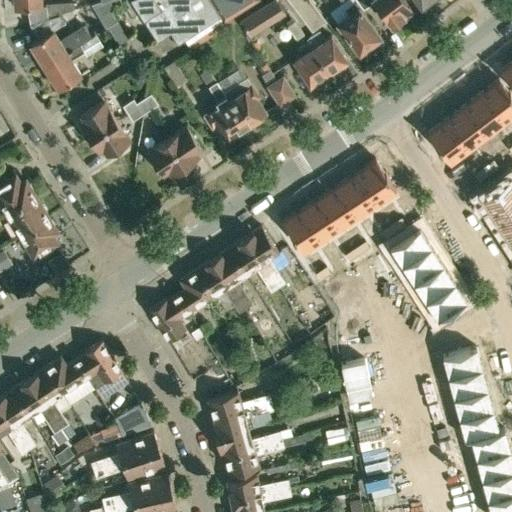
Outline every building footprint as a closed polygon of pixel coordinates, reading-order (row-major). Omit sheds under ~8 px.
[(73,0),(44,2),(45,18),(73,9),(73,0)] [(119,0),(100,0),(92,3),(107,25),(115,20),(107,7),(119,0)] [(121,0),(132,15),(139,10),(156,37),(157,39),(170,31),(177,42),(219,15),(209,0),(121,0)] [(235,0),(211,0),(224,19),(241,8),(235,0)] [(235,0),(241,8),(254,0),(235,0)] [(324,19),(309,0),(287,0),(310,30),(324,19)] [(411,6),(406,0),(358,0),(364,7),(373,0),(374,0),(389,20),(387,22),(391,28),(402,20),(400,18),(405,15),(403,12),(411,6)] [(349,12),(337,21),(358,50),(361,48),(364,50),(371,45),(370,41),(380,33),(356,2),(347,9),(349,12)] [(115,20),(107,25),(118,43),(127,38),(115,20)] [(302,33),(294,21),(289,25),(297,37),(302,33)] [(78,44),(90,37),(82,23),(59,37),(54,29),(31,43),(44,65),(78,44)] [(311,46),(328,71),(346,59),(329,34),(324,38),(319,31),(306,39),(307,41),(311,46)] [(309,83),(328,71),(311,46),(307,41),(297,47),(301,53),(293,58),(309,83)] [(78,44),(44,65),(58,87),(81,73),(72,58),(83,51),(78,44)] [(511,58),(501,67),(511,80),(510,80),(511,83),(511,58)] [(268,84),(280,102),(295,93),(283,75),(268,84)] [(223,91),(244,125),(265,112),(255,97),(258,95),(246,76),(223,91)] [(499,76),(481,90),(503,120),(511,112),(511,94),(511,93),(511,92),(509,88),(508,89),(499,76)] [(244,125),(223,91),(216,80),(208,85),(216,98),(215,99),(218,105),(204,114),(212,126),(214,124),(223,139),(244,125)] [(481,90),(463,103),(486,133),(503,120),(481,90)] [(136,106),(128,111),(133,119),(158,103),(154,95),(136,106)] [(128,111),(136,106),(131,98),(123,103),(128,111)] [(90,137),(117,119),(104,99),(81,114),(84,120),(80,123),(90,137)] [(463,103),(446,116),(468,146),(486,133),(463,103)] [(446,116),(428,130),(438,143),(437,143),(440,147),(441,146),(450,159),(468,146),(446,116)] [(117,119),(90,137),(99,151),(103,148),(107,154),(130,139),(117,119)] [(167,137),(185,164),(199,155),(197,151),(203,147),(187,124),(167,137)] [(171,174),(185,164),(167,137),(147,150),(163,174),(169,170),(171,174)] [(375,157),(356,169),(377,200),(396,188),(387,174),(388,174),(385,170),(384,170),(375,157)] [(356,169),(338,181),(359,212),(377,200),(356,169)] [(0,200),(5,209),(33,191),(33,188),(30,183),(27,181),(25,178),(20,182),(15,174),(8,178),(5,173),(0,176),(0,200)] [(494,186),(480,195),(493,214),(511,201),(511,175),(498,183),(497,182),(493,185),(494,186)] [(338,181),(320,193),(341,224),(359,212),(338,181)] [(21,234),(49,217),(33,191),(5,209),(21,234)] [(320,193),(302,205),(322,236),(341,224),(320,193)] [(511,201),(493,214),(504,232),(511,227),(511,201)] [(302,205),(283,217),(292,231),(291,231),(294,235),(295,235),(304,248),(322,236),(302,205)] [(49,217),(21,234),(36,260),(53,250),(50,245),(57,241),(52,233),(57,230),(55,227),(55,224),(52,219),(49,217)] [(267,254),(277,247),(262,224),(245,235),(278,285),(284,280),(267,254)] [(402,236),(389,245),(401,264),(432,244),(420,225),(406,234),(405,232),(401,235),(402,236)] [(271,289),(278,285),(245,235),(229,245),(246,271),(255,265),(271,289)] [(432,244),(401,264),(413,282),(444,262),(432,244)] [(236,277),(246,271),(229,245),(213,256),(246,306),(254,319),(264,312),(256,299),(252,301),(236,277)] [(3,249),(0,250),(0,270),(12,263),(3,249)] [(61,252),(46,261),(54,274),(69,265),(61,252)] [(239,310),(246,306),(213,256),(196,267),(212,293),(223,286),(239,310)] [(444,262),(413,282),(424,300),(456,280),(444,262)] [(186,310),(212,293),(196,267),(180,277),(186,286),(175,292),(186,310)] [(456,280),(424,300),(437,319),(450,310),(451,311),(455,309),(454,308),(468,299),(456,280)] [(178,315),(186,310),(175,292),(167,298),(166,296),(149,308),(168,338),(185,326),(178,315)] [(323,301),(311,310),(319,321),(331,312),(323,301)] [(198,326),(204,334),(211,329),(206,321),(198,326)] [(196,339),(204,334),(198,326),(191,331),(196,339)] [(121,368),(102,338),(84,349),(85,351),(76,357),(87,374),(95,385),(102,397),(128,380),(129,379),(121,368)] [(477,344),(441,354),(447,375),(483,366),(477,344)] [(231,378),(217,352),(197,363),(211,388),(231,378)] [(76,357),(67,363),(61,355),(44,365),(61,391),(87,374),(76,357)] [(52,397),(61,391),(44,365),(28,376),(61,426),(68,422),(52,397)] [(483,366),(447,375),(452,396),(488,387),(483,366)] [(54,430),(61,426),(28,376),(12,386),(29,413),(38,406),(54,430)] [(20,419),(29,413),(12,386),(0,394),(0,402),(29,447),(35,443),(20,419)] [(488,387),(452,396),(458,417),(494,407),(488,387)] [(213,416),(271,400),(269,392),(241,400),(238,389),(227,392),(208,397),(213,415),(213,416)] [(216,435),(248,426),(246,416),(273,408),(271,400),(213,416),(213,415),(210,416),(216,435)] [(116,415),(122,434),(149,425),(139,401),(116,415)] [(22,451),(29,447),(0,402),(0,431),(6,427),(22,451)] [(494,407),(458,417),(464,438),(505,427),(505,426),(499,427),(494,407)] [(68,422),(61,426),(67,436),(74,431),(68,422)] [(121,435),(117,423),(101,429),(105,440),(121,435)] [(224,454),(283,437),(280,429),(251,437),(248,426),(216,435),(221,455),(224,455),(224,454)] [(346,426),(332,429),(334,441),(349,438),(346,426)] [(505,427),(464,438),(464,439),(470,437),(475,457),(511,448),(505,427)] [(94,468),(159,446),(153,429),(115,442),(118,451),(91,460),(94,468)] [(256,453),(285,445),(305,441),(303,432),(283,437),(224,454),(224,455),(229,472),(259,464),(256,453)] [(54,454),(61,463),(74,453),(72,451),(67,444),(54,454)] [(127,476),(165,463),(159,446),(94,468),(97,476),(124,467),(127,476)] [(511,451),(511,448),(475,457),(481,478),(511,469),(511,451)] [(346,473),(354,471),(352,461),(344,463),(346,473)] [(511,469),(481,478),(486,499),(511,492),(511,469)] [(104,504),(171,488),(167,471),(129,480),(131,490),(102,496),(104,504)] [(296,475),(288,477),(259,483),(257,472),(227,478),(230,497),(290,485),(298,483),(296,475)] [(233,511),(254,511),(265,510),(263,499),(292,493),(290,485),(230,497),(233,511)] [(135,511),(148,511),(175,506),(171,488),(104,504),(105,511),(134,505),(135,511)] [(511,511),(511,492),(486,499),(489,511),(511,511)]
